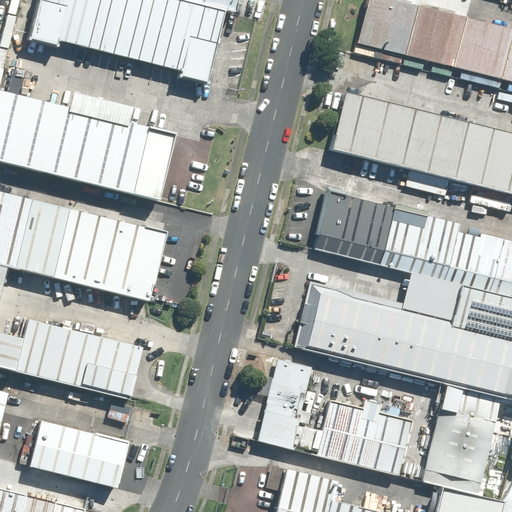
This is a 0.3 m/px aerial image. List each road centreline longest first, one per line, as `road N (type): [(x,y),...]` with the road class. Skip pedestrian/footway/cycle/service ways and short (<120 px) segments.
road 1 (unclassified): [(302,0),(169,511)]
road 2 (unknown): [(263,157),(511,213)]
road 3 (unknown): [(245,231),(0,178)]
road 4 (unknown): [(38,66),(273,118)]
road 5 (unknown): [(11,301),(147,331)]
road 6 (unknown): [(200,411),(148,393),(138,380),(147,331)]
